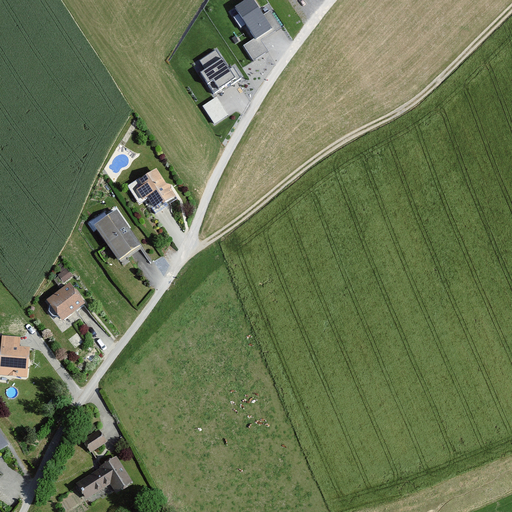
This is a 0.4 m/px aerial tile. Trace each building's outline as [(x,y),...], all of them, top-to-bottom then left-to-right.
[(262,15),(252,0),(247,0),(236,7),(256,37),(270,28),(262,15)] [(270,10),(262,15),(270,28),(256,37),(244,45),(253,60),(268,50),(261,40),(281,27),(270,10)] [(200,60),(206,70),(222,59),(216,50),(200,60)] [(234,78),(222,59),(206,70),(202,73),(208,82),(214,79),(220,88),(234,78)] [(214,79),(208,82),(214,92),(220,88),(214,79)] [(202,106),(214,124),(228,115),(216,97),(202,106)] [(155,167),(136,179),(153,208),(173,196),(155,167)] [(138,245),(112,210),(92,225),(117,260),(138,245)] [(64,265),(55,271),(61,282),(71,275),(64,265)] [(82,303),(67,282),(44,299),(60,320),(82,303)] [(17,336),(0,334),(0,375),(25,378),(28,347),(16,346),(17,336)] [(99,429),(83,439),(90,451),(107,441),(99,429)] [(116,456),(73,483),(83,499),(110,483),(115,492),(132,482),(116,456)]
